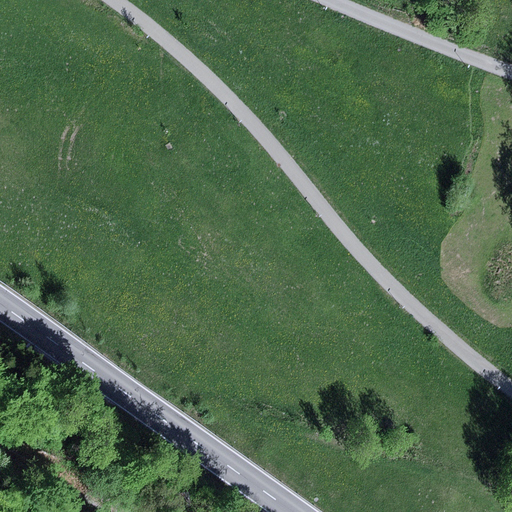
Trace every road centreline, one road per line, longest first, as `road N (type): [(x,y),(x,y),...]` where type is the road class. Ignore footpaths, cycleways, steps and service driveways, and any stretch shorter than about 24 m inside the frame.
road 1 (track): [(113,0),(248,118),(378,275),(511,390)]
road 2 (primary): [(293,511),(0,303)]
road 3 (track): [(326,0),(511,73)]
road 4 (track): [(105,511),(0,445)]
